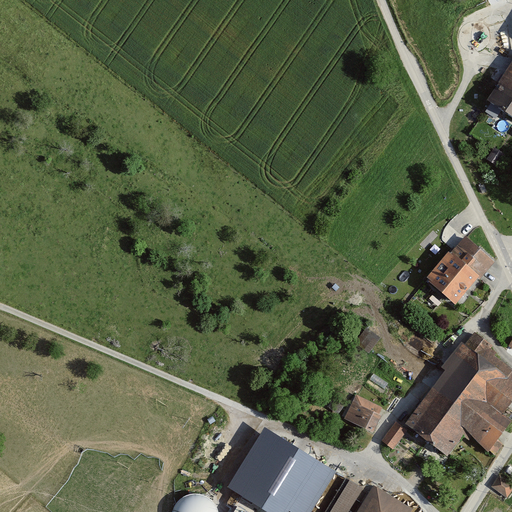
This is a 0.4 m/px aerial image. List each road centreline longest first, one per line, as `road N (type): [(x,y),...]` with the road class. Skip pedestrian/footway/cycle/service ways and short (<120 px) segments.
road 1 (track): [(302,434),(0,306)]
road 2 (unclassified): [(382,0),(508,266)]
road 3 (unknown): [(368,464),(379,433),(488,304),(508,266)]
road 4 (residential): [(432,511),(391,476),(302,434)]
